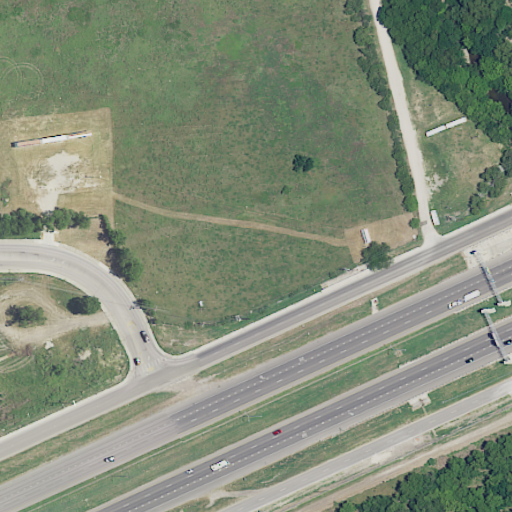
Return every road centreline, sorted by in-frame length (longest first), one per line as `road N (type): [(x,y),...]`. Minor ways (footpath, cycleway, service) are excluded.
road 1 (motorway): [(511,272),(0,511)]
road 2 (motorway): [(109,511),(511,329)]
road 3 (secondary): [(511,217),(157,382)]
road 4 (secondary): [(230,511),(511,384)]
road 5 (residential): [(305,511),(511,415)]
road 6 (tertiary): [(0,255),(47,257),(92,275),(125,311),(157,382)]
road 7 (secondary): [(157,382),(0,452)]
